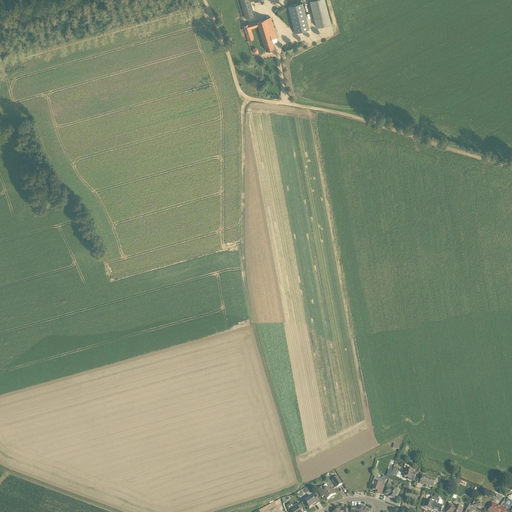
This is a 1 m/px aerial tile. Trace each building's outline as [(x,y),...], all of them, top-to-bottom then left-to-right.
[(262,0),(239,0),(246,19),(255,16),(250,2),(254,1),(254,2),(262,0)] [(316,28),(331,24),(324,0),(314,0),(310,1),(316,28)] [(310,29),(303,3),(292,6),(290,6),(296,33),(310,29)] [(276,38),(271,18),(243,25),(248,41),(253,40),(250,29),(259,26),(266,51),(275,49),(272,39),(276,38)] [(414,481),(416,473),(413,472),(414,471),(410,470),(411,466),(405,465),(404,468),(406,469),(404,477),(409,479),(409,480),(414,481)] [(433,487),(436,480),(422,475),(419,483),(423,485),(423,484),(433,487)] [(337,487),(342,484),(337,477),(332,480),(337,487)] [(384,487),(385,481),(380,479),(375,477),(373,481),(375,482),(372,490),(376,491),(375,493),(381,495),(384,487)] [(330,491),(328,489),(326,485),(317,491),(321,498),(325,496),(327,499),(333,495),(336,494),(333,489),(330,491)] [(391,489),(388,488),(385,495),(388,496),(388,497),(394,500),(396,495),(397,495),(398,491),(391,489)] [(434,503),(437,495),(435,494),(434,497),(432,497),(430,502),(425,500),(423,507),(432,510),(434,503)] [(316,505),(320,502),(314,495),(305,501),(309,508),(316,504),(316,505)] [(437,511),(440,511),(443,506),(438,505),(440,499),(438,499),(439,496),(437,495),(434,503),(432,510),(437,511)] [(507,511),(508,511),(511,505),(511,501),(506,499),(503,503),(499,508),(493,504),(488,511),(507,511)] [(300,511),(299,510),(302,508),(299,503),(294,506),(288,510),(289,511),(300,511)]
